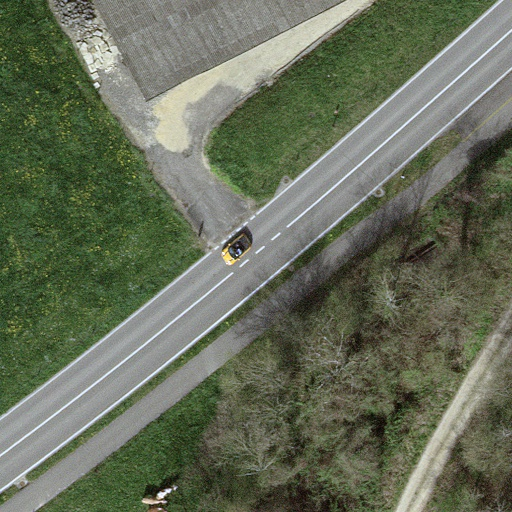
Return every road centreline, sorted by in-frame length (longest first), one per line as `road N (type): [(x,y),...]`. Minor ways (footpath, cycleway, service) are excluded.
road 1 (secondary): [(511,28),(0,448)]
road 2 (track): [(411,511),(511,336)]
